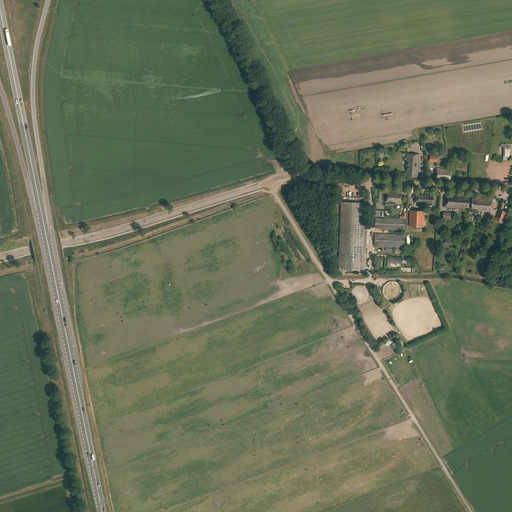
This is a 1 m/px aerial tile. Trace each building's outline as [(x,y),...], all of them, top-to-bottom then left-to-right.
[(419,154),(407,153),(405,177),(414,178),(414,176),(418,176),(419,154)] [(450,178),(451,169),(451,167),(445,167),(444,170),(442,170),(443,169),(436,168),(436,172),(437,172),(437,176),(435,175),(435,179),(445,180),(445,178),(450,178)] [(399,192),(386,191),(385,204),(388,204),(387,204),(395,205),(396,203),(401,204),(402,193),(399,193),(399,192)] [(422,193),(416,193),(415,204),(432,206),(433,196),(428,196),(428,194),(425,194),(424,196),(421,196),(422,193)] [(451,196),(444,195),(443,207),(460,208),(460,207),(468,208),(469,198),(462,197),(462,196),(454,196),(454,198),(451,197),(451,196)] [(492,199),(479,198),(479,199),(472,198),(471,209),(482,209),(482,211),(491,212),(492,199)] [(340,202),(338,268),(365,269),(368,203),(340,202)] [(424,227),(424,211),(410,210),(409,226),(424,227)] [(499,210),(495,221),(503,224),(506,212),(499,210)] [(406,219),(400,219),(375,218),(375,229),(405,230),(406,219)] [(375,234),(374,247),(404,248),(405,234),(375,234)] [(394,344),(388,347),(391,355),(398,351),(394,344)]
